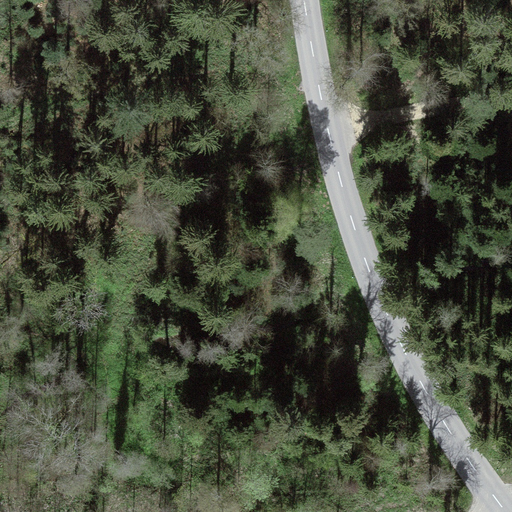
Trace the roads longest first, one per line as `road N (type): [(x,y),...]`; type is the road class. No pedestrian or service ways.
road 1 (tertiary): [(304,0),(327,128),(369,272),(441,418),(503,511)]
road 2 (track): [(511,99),(327,128)]
road 3 (track): [(311,45),(203,30),(145,0)]
